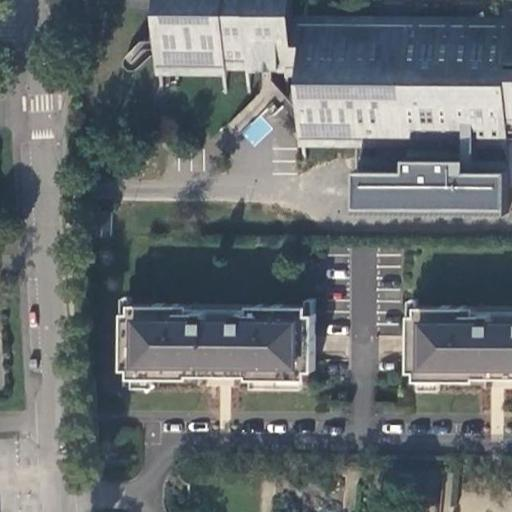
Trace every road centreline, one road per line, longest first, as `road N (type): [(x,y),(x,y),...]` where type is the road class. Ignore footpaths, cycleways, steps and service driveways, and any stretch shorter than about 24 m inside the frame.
road 1 (residential): [(32,0),(56,502)]
road 2 (residential): [(511,447),(198,443),(177,449),(146,487)]
